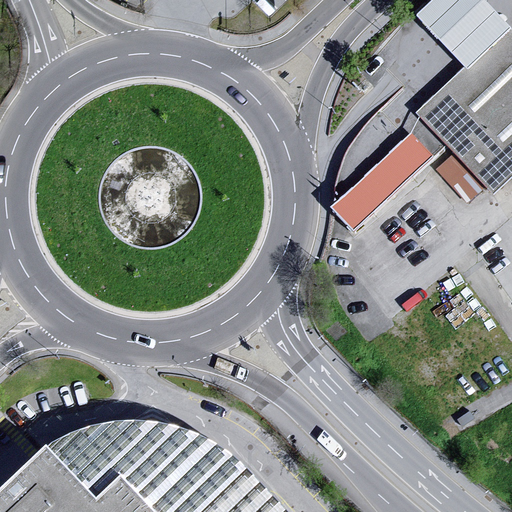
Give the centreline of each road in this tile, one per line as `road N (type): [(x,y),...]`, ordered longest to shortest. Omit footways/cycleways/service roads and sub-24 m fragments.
road 1 (primary): [(463,511),(303,357),(281,309),(276,261)]
road 2 (primary): [(164,338),(217,356),(268,388),(416,511)]
road 3 (secondary): [(288,168),(336,46),(380,0)]
road 4 (unknown): [(497,237),(386,332)]
road 5 (secondary): [(339,0),(267,55),(217,72)]
road 6 (primary): [(164,338),(230,314),(276,261)]
road 7 (primary): [(45,97),(14,144),(7,222)]
road 8 (primary): [(163,55),(106,60),(45,97)]
road 9 (primary): [(7,222),(32,280),(79,322)]
road 10 (primary): [(288,168),(259,107),(217,72)]
